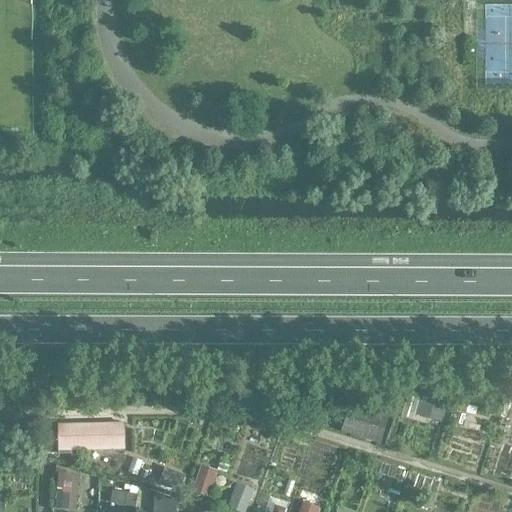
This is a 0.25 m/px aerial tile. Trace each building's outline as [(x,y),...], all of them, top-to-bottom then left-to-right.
[(349,406),(342,428),(381,440),(388,418),(349,406)] [(125,423),(58,423),(58,448),(125,447),(125,423)] [(193,488),(207,493),(216,466),(202,461),(193,488)] [(78,507),(80,470),(58,469),(56,506),(78,507)] [(235,480),(229,506),(247,510),(253,485),(235,480)] [(111,501),(134,502),(135,487),(112,486),(111,501)] [(156,491),(155,511),(176,511),(177,492),(156,491)] [(303,502),(299,511),(316,511),(318,508),(303,502)]
